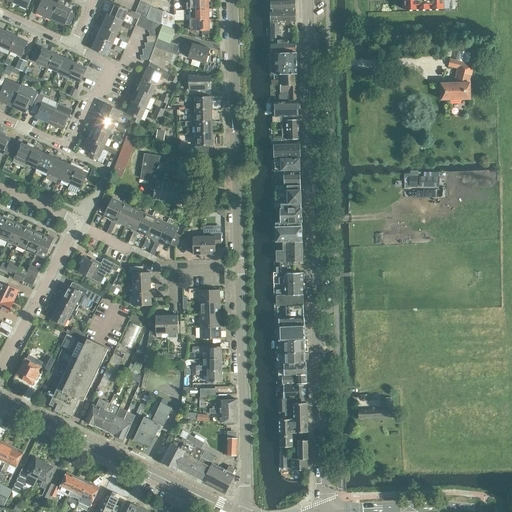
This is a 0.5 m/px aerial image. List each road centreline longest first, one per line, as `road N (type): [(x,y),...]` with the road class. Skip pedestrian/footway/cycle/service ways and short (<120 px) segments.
road 1 (secondary): [(322,511),(308,0)]
road 2 (unclassified): [(237,268),(232,0)]
road 3 (tertiary): [(230,511),(0,402)]
road 4 (unclassified): [(245,511),(237,268)]
road 5 (residential): [(0,116),(70,147),(109,64),(72,46)]
road 6 (residential): [(0,372),(76,224)]
road 7 (tertiary): [(507,511),(344,511)]
